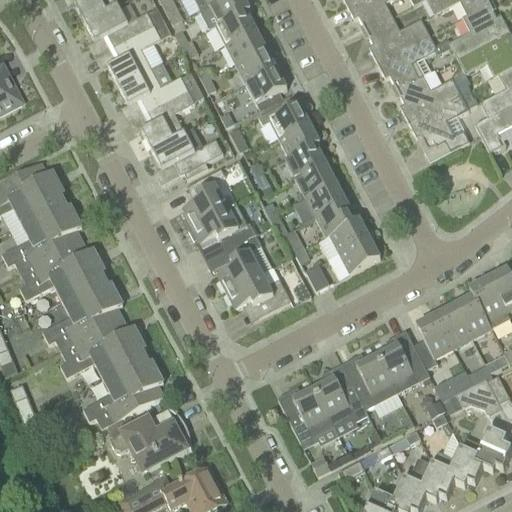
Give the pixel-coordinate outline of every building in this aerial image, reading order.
[(111,0),(84,0),(86,2),(74,8),(84,28),(117,11),(111,0)] [(168,0),(155,0),(162,12),(172,7),(168,0)] [(190,0),(199,16),(230,0),(190,0)] [(244,5),(245,4),(243,0),(230,0),(199,16),(198,17),(208,36),(215,32),(249,15),(244,5)] [(340,0),(345,9),(361,0),(340,0)] [(398,0),(361,0),(345,9),(353,25),(358,22),(365,36),(391,22),(383,8),(398,0)] [(406,0),(413,11),(425,5),(422,0),(406,0)] [(484,0),(434,0),(425,5),(433,20),(458,7),(466,20),(461,23),(462,24),(489,9),(484,0)] [(172,7),(162,12),(172,30),(182,25),(172,7)] [(500,21),(496,23),(489,9),(462,24),(469,37),(449,48),(448,45),(435,52),(439,60),(450,54),(456,64),(509,37),(500,21)] [(157,14),(128,30),(117,11),(84,28),(94,48),(107,41),(113,54),(164,27),(165,28),(171,40),(157,14)] [(246,17),(249,16),(249,15),(215,32),(225,51),(258,34),(252,26),(250,26),(246,17)] [(420,26),(399,37),(391,22),(365,36),(372,50),(368,52),(376,68),(428,41),(420,26)] [(182,36),(186,34),(182,25),(172,30),(176,39),(173,41),(179,51),(188,47),(182,36)] [(171,40),(165,28),(164,27),(113,54),(119,66),(107,72),(117,92),(151,74),(141,56),(171,40)] [(260,45),(262,44),(258,34),(225,51),(235,71),(265,55),(260,45)] [(511,43),(509,37),(456,64),(465,80),(485,69),(493,83),(498,80),(498,81),(511,73),(511,43)] [(428,41),(376,68),(385,84),(389,82),(396,96),(419,84),(423,82),(430,78),(422,63),(436,56),(428,41)] [(186,65),(199,59),(192,45),(188,47),(179,51),(186,65)] [(272,64),(271,65),(265,55),(235,71),(245,90),(278,73),(272,64)] [(210,84),(216,81),(211,72),(204,74),(196,78),(202,88),(210,84)] [(280,83),(282,83),(278,73),(245,90),(256,110),(286,94),(280,83)] [(511,73),(498,81),(505,94),(479,108),(487,123),(511,110),(511,73)] [(180,82),(161,93),(151,74),(117,92),(128,111),(140,105),(146,117),(198,91),(191,78),(181,84),(180,82)] [(12,93),(8,95),(0,78),(0,119),(20,109),(12,93)] [(451,85),(430,96),(423,82),(419,84),(396,96),(403,110),(399,112),(407,128),(460,101),(457,94),(451,85)] [(216,95),(210,84),(202,88),(207,100),(216,95)] [(464,90),(457,94),(460,101),(468,96),(464,90)] [(193,108),(204,102),(198,91),(146,117),(153,129),(141,136),(151,156),(184,138),(174,119),(194,109),(193,108)] [(468,96),(460,101),(467,114),(476,109),(469,96),(468,96)] [(460,101),(407,128),(416,144),(420,141),(427,155),(423,157),(429,168),(459,153),(469,148),(463,137),(454,142),(446,128),(468,116),(467,115),(467,114),(460,101)] [(306,119),(304,120),(298,109),(283,117),(280,112),(258,123),(262,132),(269,128),(278,145),(312,128),(306,119)] [(511,110),(487,123),(474,131),(489,158),(501,152),(498,145),(499,144),(497,139),(511,131),(511,110)] [(226,134),(234,129),(228,118),(220,122),(226,134)] [(314,139),(315,137),(312,128),(278,145),(288,164),(315,150),(316,151),(319,149),(314,139)] [(239,158),(248,154),(237,133),(228,138),(239,158)] [(184,138),(151,156),(161,175),(173,169),(180,182),(184,180),(186,185),(204,176),(209,173),(206,168),(223,159),(215,145),(203,152),(194,157),(184,138)] [(320,160),(316,151),(315,150),(288,164),(285,165),(295,185),(328,168),(322,159),(320,160)] [(254,182),(262,178),(257,167),(249,171),(254,182)] [(330,179),(332,178),(328,168),(295,185),(305,205),(335,189),(330,179)] [(0,220),(12,214),(20,230),(63,207),(60,202),(63,200),(52,178),(46,181),(40,169),(0,190),(0,220)] [(213,187),(224,181),(221,174),(189,190),(197,206),(182,214),(191,232),(227,213),(213,187)] [(260,193),(268,189),(262,178),(254,182),(260,193)] [(342,198),(341,199),(335,189),(305,205),(315,224),(349,206),(342,198)] [(350,217),(352,216),(349,206),(315,224),(325,244),(329,242),(328,241),(355,227),(355,226),(350,217)] [(19,280),(81,247),(76,237),(81,234),(70,212),(66,213),(63,207),(20,230),(28,245),(1,259),(7,272),(14,269),(19,280)] [(191,233),(187,235),(193,246),(197,244),(200,249),(216,241),(224,257),(255,240),(252,233),(249,228),(246,229),(235,209),(227,213),(191,232),(191,233)] [(269,223),(276,219),(271,209),(263,213),(269,223)] [(274,234),(282,230),(276,219),(269,223),(274,234)] [(366,234),(364,235),(358,224),(355,226),(355,227),(328,241),(329,242),(338,260),(372,243),(366,234)] [(294,260),(304,255),(293,235),(284,240),(294,260)] [(251,258),(261,252),(255,240),(224,257),(232,272),(216,281),(226,298),(262,279),(251,258)] [(374,254),(376,253),(372,243),(338,260),(349,280),(380,265),(374,254)] [(81,247),(19,280),(25,290),(19,294),(25,307),(53,292),(61,307),(104,285),(101,279),(104,277),(92,255),(87,258),(81,247)] [(299,269),(309,264),(304,255),(294,260),(299,269)] [(315,298),(328,291),(318,271),(305,278),(315,298)] [(511,283),(507,274),(488,284),(506,319),(511,316),(511,283)] [(279,285),(268,290),(262,279),(226,298),(235,316),(251,307),(259,323),(290,307),(279,285)] [(488,284),(469,294),(492,337),(491,334),(509,325),(506,319),(488,284)] [(107,291),(104,285),(61,307),(69,323),(42,337),(48,350),(55,347),(60,358),(122,325),(116,314),(122,311),(110,289),(107,291)] [(299,295),(296,300),(300,308),(304,306),(311,302),(306,291),(299,295)] [(473,347),(492,337),(469,294),(468,295),(472,302),(454,311),(473,347)] [(58,310),(41,318),(46,330),(64,322),(58,310)] [(454,356),(473,347),(454,311),(435,321),(454,356)] [(423,345),(413,351),(425,375),(431,372),(436,370),(434,366),(454,356),(435,321),(416,331),(423,345)] [(94,370),(102,385),(145,363),(142,357),(145,355),(133,333),(128,336),(122,325),(60,358),(66,368),(59,371),(66,384),(94,370)] [(432,387),(413,351),(405,337),(389,345),(387,351),(389,355),(377,361),(397,400),(422,386),(425,391),(432,387)] [(6,355),(0,357),(0,370),(11,367),(6,355)] [(365,416),(397,400),(377,361),(365,368),(363,364),(357,362),(341,370),(365,416)] [(490,380),(509,370),(504,361),(485,371),(490,380)] [(148,368),(145,363),(102,385),(110,401),(82,415),(89,428),(96,425),(101,435),(111,430),(121,425),(163,403),(157,392),(163,389),(151,367),(148,368)] [(365,416),(341,370),(325,379),(323,385),(325,389),(313,395),(333,433),(351,424),(354,429),(368,422),(365,416)] [(490,380),(485,371),(485,372),(466,382),(472,392),(486,385),(487,388),(492,385),(490,380)] [(464,377),(449,385),(457,399),(472,392),(466,382),(464,377)] [(511,408),(498,383),(493,385),(492,385),(487,388),(501,416),(511,432),(511,408)] [(511,432),(501,416),(487,388),(486,385),(472,392),(455,402),(463,414),(468,411),(484,416),(500,443),(488,437),(477,460),(478,461),(474,468),(483,472),(483,473),(492,477),(495,472),(503,475),(511,457),(503,453),(506,446),(511,442),(511,432)] [(21,391),(9,396),(14,407),(26,402),(21,391)] [(333,433),(313,395),(301,401),(299,397),(293,395),(276,404),(301,450),(333,433)] [(21,424),(32,419),(26,402),(14,407),(21,424)] [(431,424),(445,417),(440,406),(426,414),(431,424)] [(175,430),(168,415),(126,436),(121,425),(111,430),(112,431),(107,433),(113,443),(108,446),(114,456),(120,458),(126,454),(139,479),(187,456),(186,455),(190,453),(190,452),(189,440),(187,437),(179,441),(173,431),(175,430)] [(28,441),(39,436),(32,419),(21,424),(28,441)] [(405,436),(413,432),(408,421),(399,425),(405,436)] [(372,453),(382,448),(376,437),(367,442),(372,453)] [(408,451),(419,445),(415,438),(404,443),(408,451)] [(477,460),(459,452),(452,438),(442,461),(437,459),(433,468),(449,476),(446,483),(454,487),(454,488),(464,492),(466,486),(474,490),(483,473),(483,472),(474,468),(478,461),(477,460)] [(381,466),(392,461),(388,453),(359,467),(363,476),(381,466)] [(59,463),(36,474),(41,484),(64,473),(59,463)] [(317,482),(329,476),(322,463),(311,469),(317,482)] [(365,478),(363,476),(359,467),(337,479),(342,489),(365,478)] [(433,468),(431,467),(420,490),(421,490),(418,498),(426,502),(436,507),(438,501),(446,505),(454,487),(454,488),(454,487),(446,483),(449,476),(433,468)] [(211,476),(208,475),(207,473),(170,492),(166,484),(118,508),(119,511),(162,511),(167,510),(167,511),(179,511),(186,509),(187,511),(222,511),(226,510),(213,485),(215,482),(211,476)] [(421,490),(420,490),(403,482),(392,505),(393,505),(389,511),(421,511),(426,502),(418,498),(421,490)] [(389,511),(393,505),(392,505),(374,497),(367,511),(389,511)]
